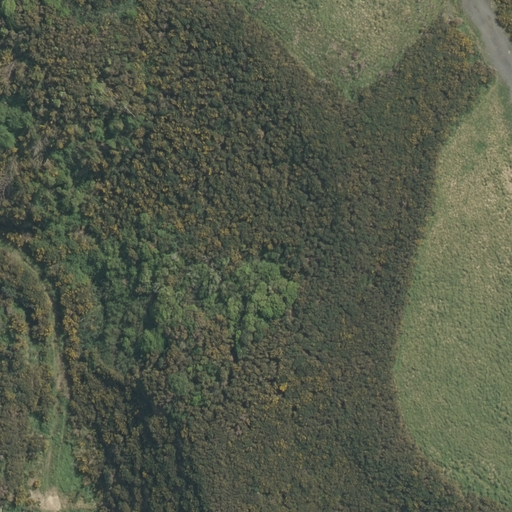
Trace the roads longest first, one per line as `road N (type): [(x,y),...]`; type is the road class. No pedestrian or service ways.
road 1 (track): [(0,268),(42,306),(29,511)]
road 2 (unknown): [(441,0),(511,134)]
